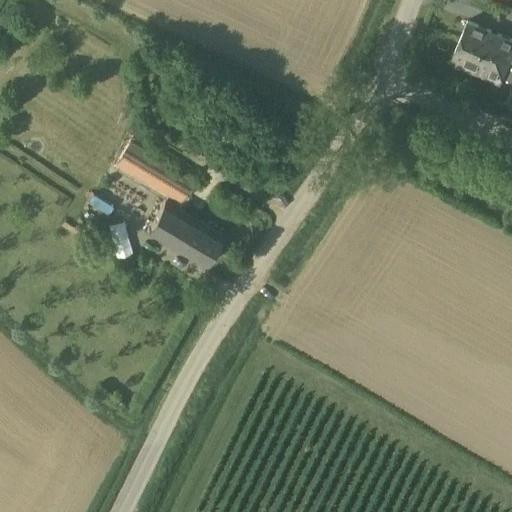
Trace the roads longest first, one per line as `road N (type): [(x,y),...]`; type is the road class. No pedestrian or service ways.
road 1 (unclassified): [(122,511),(208,339),(375,81)]
road 2 (unclassified): [(511,147),(375,81)]
